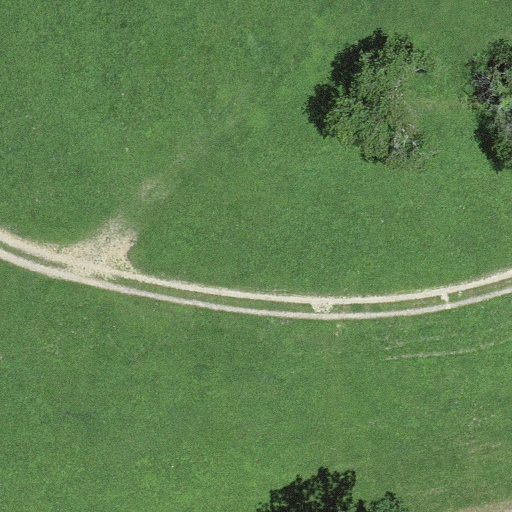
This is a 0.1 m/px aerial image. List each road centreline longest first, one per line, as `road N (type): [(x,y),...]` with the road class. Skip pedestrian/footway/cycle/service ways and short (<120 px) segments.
road 1 (track): [(0,224),(215,302),(511,277)]
road 2 (track): [(89,256),(338,0)]
